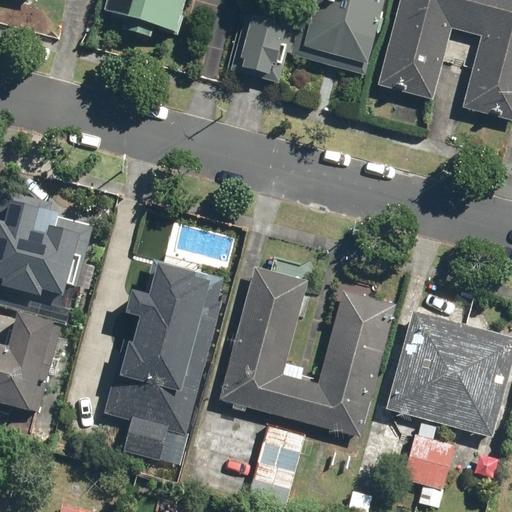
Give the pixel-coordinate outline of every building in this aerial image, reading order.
[(115,0),(114,10),(184,25),(190,0),(115,0)] [(303,0),(250,0),(235,65),(285,77),(303,0)] [(395,1),(393,0),(321,0),(305,58),(374,77),(395,1)] [(511,0),(411,0),(390,80),(434,91),(450,27),(485,36),(464,117),(511,129),(511,0)] [(97,209),(10,192),(0,239),(0,280),(79,296),(97,209)] [(240,266),(155,244),(110,412),(138,419),(131,445),(166,455),(174,424),(196,430),(240,266)] [(309,276),(256,262),(221,400),(272,413),(252,492),(291,502),(312,422),(363,435),(395,309),(351,298),(330,385),(284,373),(309,276)] [(467,431),(501,440),(511,398),(511,334),(416,309),(392,400),(431,410),(413,474),(429,478),(422,504),(446,511),(467,431)] [(61,329),(19,318),(12,344),(0,341),(0,401),(39,412),(61,329)] [(372,511),(376,496),(354,491),(350,511),(354,511),(372,511)] [(98,511),(62,501),(58,511),(98,511)]
